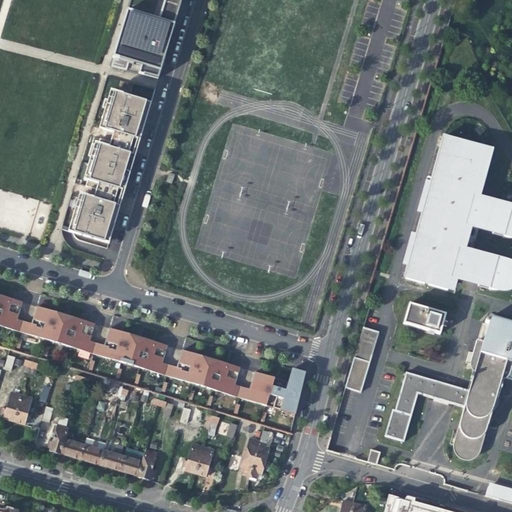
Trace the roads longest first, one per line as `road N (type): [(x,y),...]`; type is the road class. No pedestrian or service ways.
road 1 (residential): [(433,0),(331,354)]
road 2 (residential): [(115,291),(202,0)]
road 3 (residential): [(115,291),(331,354)]
road 4 (residential): [(507,511),(304,455)]
road 5 (residential): [(0,468),(158,511)]
road 6 (residential): [(0,255),(115,291)]
